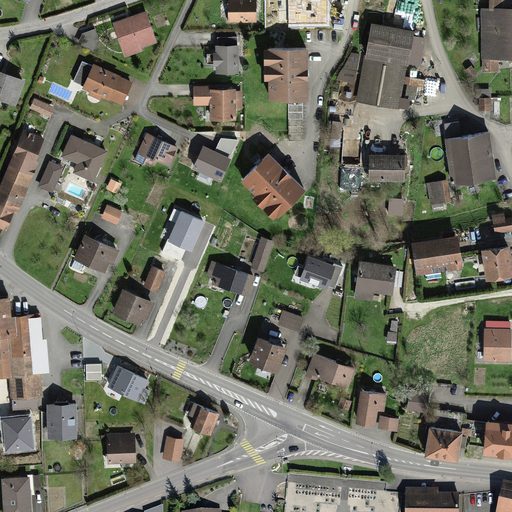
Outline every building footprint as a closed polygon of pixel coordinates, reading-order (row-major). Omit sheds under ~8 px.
[(511,0),(491,0),(492,9),(482,9),(483,56),(511,55),(511,0)] [(229,5),(229,21),(249,21),(249,5),(229,5)] [(133,51),(158,42),(149,15),(123,24),(133,51)] [(373,21),(356,100),(395,108),(412,30),(373,21)] [(241,69),(241,43),(217,43),(217,69),(241,69)] [(305,94),(305,51),(268,52),(269,95),(305,94)] [(22,80),(0,71),(0,98),(13,104),(22,80)] [(123,90),(85,74),(77,92),(114,108),(123,90)] [(236,89),(200,88),(199,116),(235,118),(236,89)] [(487,129),(449,138),(458,181),(497,173),(487,129)] [(177,142),(149,132),(142,149),(171,160),(177,142)] [(106,150),(70,134),(61,155),(79,162),(75,170),(94,178),(106,150)] [(13,148),(0,183),(0,225),(5,227),(12,208),(20,210),(39,158),(34,156),(38,148),(22,142),(18,150),(13,148)] [(207,145),(199,164),(221,175),(230,156),(207,145)] [(303,184),(268,151),(243,177),(259,191),(256,194),(276,212),(303,184)] [(404,154),(370,154),(370,178),(404,178),(404,154)] [(447,180),(426,183),(429,202),(450,199),(447,180)] [(181,213),(169,241),(191,251),(203,223),(181,213)] [(511,217),(492,221),(494,232),(511,228),(511,217)] [(118,248),(84,232),(74,255),(104,268),(107,261),(111,263),(118,248)] [(260,235),(249,262),(262,267),(273,241),(260,235)] [(458,235),(413,241),(417,271),(462,265),(458,235)] [(511,252),(511,244),(484,248),(488,276),(511,272),(511,252)] [(334,266),(309,257),(301,280),(326,289),(327,285),(334,287),(341,268),(334,265),(334,266)] [(396,265),(359,261),(356,298),(372,300),(373,290),(393,292),(396,265)] [(254,276),(212,262),(208,276),(215,278),(213,283),(247,295),(254,276)] [(152,268),(145,286),(157,291),(164,273),(152,268)] [(153,303),(123,291),(114,313),(140,324),(142,318),(146,320),(153,303)] [(9,294),(0,294),(0,374),(8,374),(11,405),(34,403),(34,394),(39,394),(33,313),(10,314),(9,294)] [(283,311),(279,323),(298,330),(302,318),(283,311)] [(511,330),(485,330),(484,361),(510,361),(511,330)] [(258,339),(249,363),(275,373),(284,349),(258,339)] [(354,367),(313,353),(307,371),(347,385),(354,367)] [(147,381),(118,367),(108,386),(138,400),(147,381)] [(360,388),(355,419),(373,421),(375,409),(383,410),(386,392),(360,388)] [(350,399),(340,398),(339,407),(349,408),(350,399)] [(48,404),(47,435),(76,435),(76,404),(48,404)] [(201,409),(194,428),(210,434),(218,415),(201,409)] [(30,417),(3,420),(6,451),(33,449),(30,417)] [(511,420),(486,419),(485,451),(511,452),(511,420)] [(461,429),(430,425),(426,453),(457,457),(461,429)] [(135,433),(108,434),(109,460),(136,458),(135,433)] [(167,437),(164,458),(180,460),(183,440),(167,437)] [(3,476),(3,511),(31,511),(30,476),(3,476)] [(511,511),(511,485),(504,484),(498,511),(511,511)] [(457,511),(458,496),(407,494),(406,511),(457,511)]
